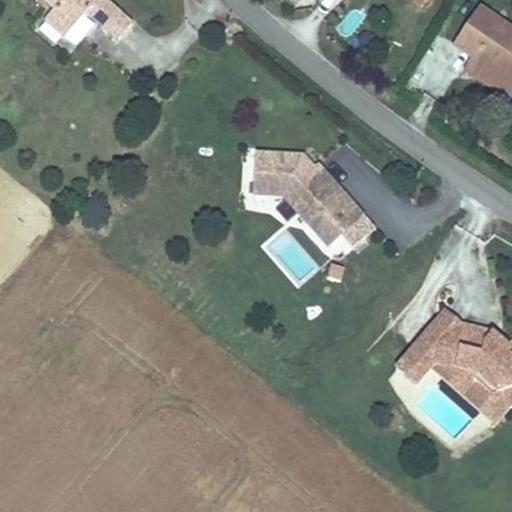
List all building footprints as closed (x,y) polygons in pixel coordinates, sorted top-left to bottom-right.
[(48,0),(61,11),(51,22),(71,39),(93,14),(125,41),(138,25),(109,0),(48,0)] [(497,65),(511,74),(511,23),(478,3),(455,36),(471,49),(467,54),(493,71),(497,65)] [(506,91),(511,83),(511,74),(497,65),(493,71),(467,54),(462,63),(506,91)] [(260,160),(260,201),(290,202),(316,231),(327,221),(347,244),(358,258),(381,238),(346,197),(342,201),(321,175),(310,161),(260,160)] [(326,171),(321,175),(342,201),(346,197),(326,171)] [(327,221),(316,231),(335,255),(347,244),(327,221)] [(451,322),(401,379),(421,397),(435,379),(439,375),(482,381),(478,394),(495,410),(506,407),(511,424),(511,360),(496,347),(468,338),(451,322)] [(495,440),(511,424),(506,407),(495,410),(478,394),(482,381),(439,375),(435,379),(495,440)]
